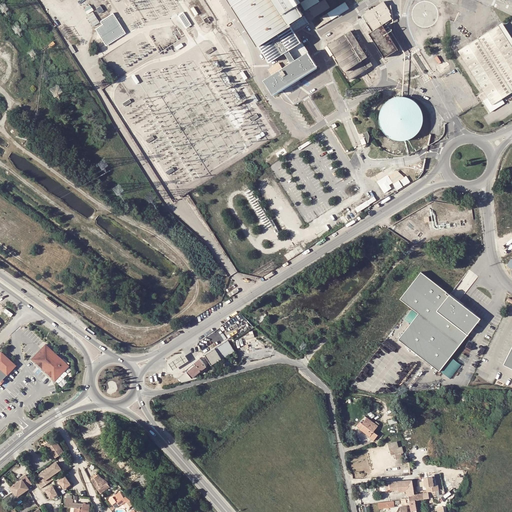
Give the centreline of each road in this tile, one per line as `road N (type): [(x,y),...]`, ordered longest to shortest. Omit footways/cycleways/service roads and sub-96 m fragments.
road 1 (unclassified): [(354,511),(330,401),(295,364),(277,361),(154,393),(138,386)]
road 2 (secondary): [(415,193),(248,297)]
road 3 (unknown): [(369,165),(362,196),(280,247),(263,249),(249,239),(235,213)]
road 4 (track): [(299,367),(395,265)]
road 5 (secondary): [(114,355),(0,274)]
road 6 (secondary): [(0,463),(54,419),(113,404)]
road 7 (secondary): [(0,284),(79,342),(92,370)]
